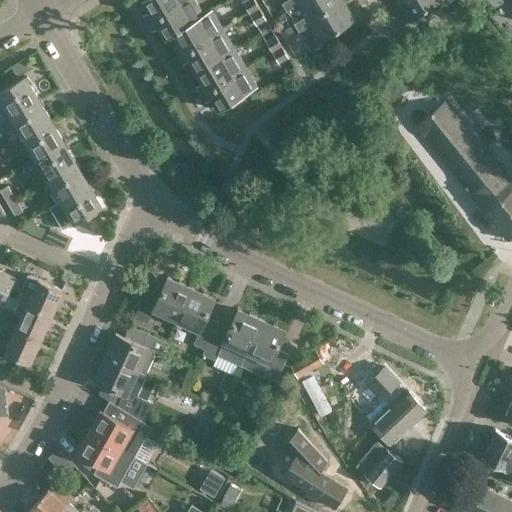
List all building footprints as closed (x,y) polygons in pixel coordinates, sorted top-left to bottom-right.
[(144,0),(150,10),(143,14),(147,22),(183,0),(144,0)] [(204,13),(195,0),(183,0),(147,22),(152,30),(159,26),(166,37),(174,32),(173,31),(204,13)] [(254,0),(245,0),(242,2),(249,13),(259,8),(254,0)] [(295,0),(285,0),(282,2),(287,10),(298,4),(295,0)] [(342,0),(295,0),(298,4),(305,16),(295,23),(299,31),(310,24),(308,21),(342,0)] [(343,0),(342,0),(308,21),(310,24),(317,37),(307,43),(311,51),(323,44),(321,41),(355,20),(343,0)] [(396,0),(409,20),(442,0),(445,3),(449,0),(396,0)] [(259,8),(249,13),(256,25),(266,20),(259,8)] [(223,28),(211,9),(204,13),(173,31),(174,32),(180,43),(174,47),(178,55),(223,28)] [(290,26),(280,31),(285,39),(295,33),(290,26)] [(235,47),(223,28),(178,55),(183,63),(190,59),(196,70),(235,47)] [(275,34),(265,40),(272,51),(281,46),(275,34)] [(281,46),(272,51),(279,64),(289,58),(281,46)] [(246,66),(235,47),(196,70),(203,81),(196,85),(201,93),(246,66)] [(9,66),(15,78),(32,69),(26,58),(9,66)] [(257,85),(246,66),(201,93),(206,101),(213,97),(219,108),(257,85)] [(0,90),(0,98),(9,114),(37,97),(25,76),(0,90)] [(50,119),(37,97),(9,114),(22,136),(50,119)] [(415,124),(509,239),(511,237),(511,180),(445,99),(415,124)] [(63,141),(50,119),(22,136),(35,158),(63,141)] [(76,162),(63,141),(35,158),(47,179),(76,162)] [(88,183),(76,162),(47,179),(60,200),(88,183)] [(101,205),(88,183),(60,200),(73,222),(101,205)] [(8,185),(0,190),(7,202),(15,198),(8,185)] [(22,210),(15,198),(7,202),(15,215),(22,210)] [(50,227),(44,238),(67,249),(72,237),(50,227)] [(0,289),(9,294),(16,277),(0,269),(0,289)] [(192,287),(167,276),(156,300),(144,295),(135,316),(147,322),(153,308),(177,319),(192,287)] [(32,290),(27,302),(52,313),(63,289),(38,278),(37,279),(32,277),(27,288),(32,290)] [(215,298),(192,287),(177,319),(199,329),(194,343),(205,348),(214,327),(204,322),(215,298)] [(9,294),(0,289),(0,304),(3,306),(4,304),(15,308),(13,311),(22,314),(16,327),(41,338),(52,313),(27,302),(9,294)] [(261,318),(238,308),(227,332),(214,327),(203,353),(215,358),(217,354),(240,365),(241,365),(261,318)] [(285,329),(261,318),(241,365),(276,381),(289,353),(277,348),(285,329)] [(41,338),(16,327),(5,352),(30,363),(41,338)] [(115,332),(105,356),(146,374),(156,351),(162,353),(167,342),(139,329),(133,340),(115,332)] [(316,352),(292,364),(298,375),(322,362),(316,352)] [(146,374),(105,356),(94,380),(111,388),(106,398),(129,412),(135,415),(141,400),(137,398),(147,375),(146,374)] [(382,360),(361,377),(379,399),(363,415),(387,442),(425,409),(382,360)] [(511,393),(502,416),(511,420),(511,393)] [(100,409),(88,429),(135,455),(151,425),(134,416),(135,415),(129,412),(123,422),(100,409)] [(135,455),(88,429),(77,449),(100,462),(94,473),(117,486),(135,455)] [(180,430),(175,440),(188,448),(194,436),(180,430)] [(296,430),(279,471),(314,485),(326,458),(296,430)] [(511,439),(496,432),(482,461),(511,474),(511,439)] [(401,459),(377,440),(367,451),(368,453),(358,465),(365,471),(365,472),(380,484),(401,459)] [(48,457),(56,466),(66,457),(58,448),(48,457)] [(221,465),(233,470),(239,454),(228,450),(221,465)] [(224,477),(211,469),(200,488),(214,496),(224,477)] [(511,511),(511,497),(472,479),(459,507),(468,511),(511,511)] [(74,498),(56,481),(28,511),(60,511),(69,502),(74,498)] [(392,493),(383,504),(393,511),(402,501),(392,493)] [(127,511),(142,511),(153,504),(147,496),(127,511)] [(227,499),(223,507),(233,511),(238,504),(227,499)] [(318,511),(296,501),(291,511),(318,511)] [(80,511),(69,502),(60,511),(89,511),(84,507),(80,511)]
